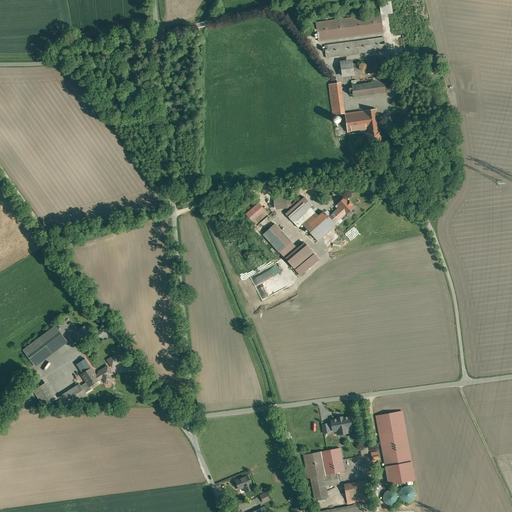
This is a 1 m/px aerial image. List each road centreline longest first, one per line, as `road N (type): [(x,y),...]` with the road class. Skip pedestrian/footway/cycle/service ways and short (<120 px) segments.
road 1 (unclassified): [(193,417),(156,36)]
road 2 (unclassified): [(511,376),(193,417)]
road 3 (unclassified): [(193,417),(180,421),(112,325),(20,390),(0,414)]
road 4 (track): [(112,325),(0,165)]
road 5 (unclassified): [(156,36),(52,62),(0,63)]
road 6 (track): [(459,382),(511,504)]
